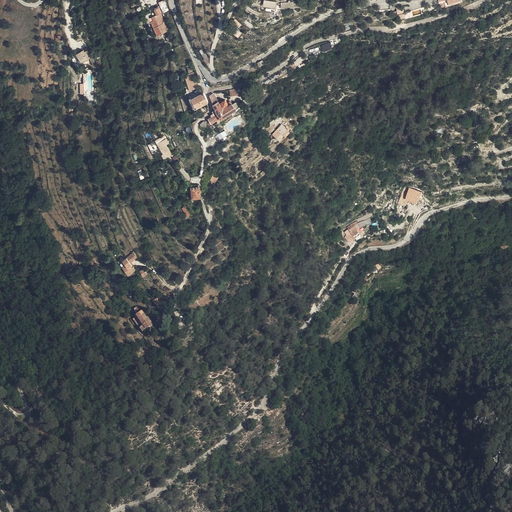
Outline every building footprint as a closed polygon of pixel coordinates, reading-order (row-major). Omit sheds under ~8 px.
[(276,8),(277,2),(264,0),(263,6),(276,8)] [(458,0),(441,0),(443,8),(460,3),(458,0)] [(164,21),(159,22),(160,26),(158,27),(163,41),(174,37),(168,20),(169,19),(166,12),(162,14),(164,21)] [(330,42),(321,45),(323,52),(332,50),(330,42)] [(79,52),(86,60),(92,55),(94,53),(88,46),(86,48),(85,47),(79,52)] [(221,119),(222,121),(238,110),(236,107),(239,105),(239,104),(239,102),(238,100),(236,100),(235,100),(232,102),(229,99),(227,101),(225,99),(223,100),(221,101),(220,99),(215,92),(210,96),(218,108),(214,111),(215,113),(208,118),(213,124),(221,119)] [(211,103),(206,94),(203,96),(199,98),(192,102),(198,112),(211,103)] [(289,128),(288,126),(282,130),(284,135),(290,131),(291,133),(292,134),(297,130),(296,128),(294,125),(289,128)] [(292,134),(291,133),(288,135),(290,138),(293,136),(294,136),(302,131),(299,126),(296,128),(297,130),(292,134)] [(224,131),(217,135),(219,140),(227,135),(224,131)] [(210,186),(215,189),(218,182),(213,180),(210,186)] [(201,204),(199,192),(192,193),(193,205),(201,204)] [(346,233),(347,238),(353,236),(350,227),(351,226),(350,223),(348,223),(348,222),(343,224),(346,233)] [(132,251),(125,256),(129,262),(136,256),(132,251)] [(129,262),(125,256),(121,260),(124,263),(127,267),(124,269),(127,274),(134,268),(129,262)] [(163,304),(157,297),(154,300),(159,307),(163,304)] [(163,304),(159,307),(164,314),(168,311),(163,304)] [(137,316),(146,328),(151,324),(141,310),(136,314),(137,316)] [(137,316),(134,319),(142,331),(146,328),(137,316)]
